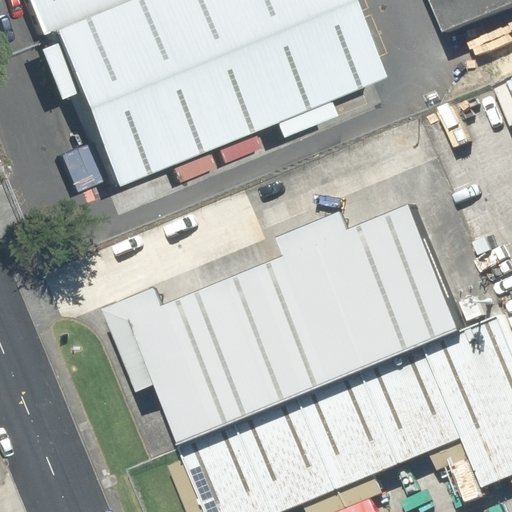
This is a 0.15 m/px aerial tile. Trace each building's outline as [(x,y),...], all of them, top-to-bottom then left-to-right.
[(371,91),(333,0),(16,0),(99,201),(371,91)] [(511,6),(511,0),(441,0),(454,30),(511,6)] [(178,282),(114,308),(145,384),(160,378),(186,441),(469,328),(420,206),(358,230),(350,211),(288,236),(296,255),(186,300),(178,282)] [(511,333),(505,315),(432,344),(467,431),(487,482),(511,471),(511,333)] [(432,344),(371,370),(407,456),(467,431),(432,344)] [(371,370),(311,395),(347,481),(407,456),(371,370)] [(311,395),(251,420),(287,506),(347,481),(311,395)] [(251,420),(190,445),(218,511),(273,511),(287,506),(251,420)]
